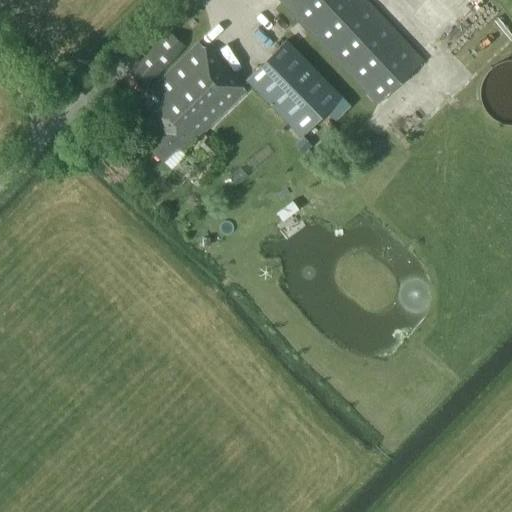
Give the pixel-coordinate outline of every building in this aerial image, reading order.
[(423,61),(366,0),(278,0),(376,105),(423,61)] [(170,31),(132,71),(148,86),(186,47),(170,31)] [(287,39),(245,80),(301,137),(326,112),(335,121),(351,105),(287,39)] [(199,46),(130,113),(154,137),(146,145),(163,163),(178,149),(181,152),(196,138),(198,140),(246,95),(199,46)] [(503,110),(511,109),(511,63),(494,65),(496,95),(502,95),(503,110)] [(303,136),(296,143),(305,152),(312,146),(303,136)] [(220,149),(208,137),(199,146),(211,159),(220,149)]
